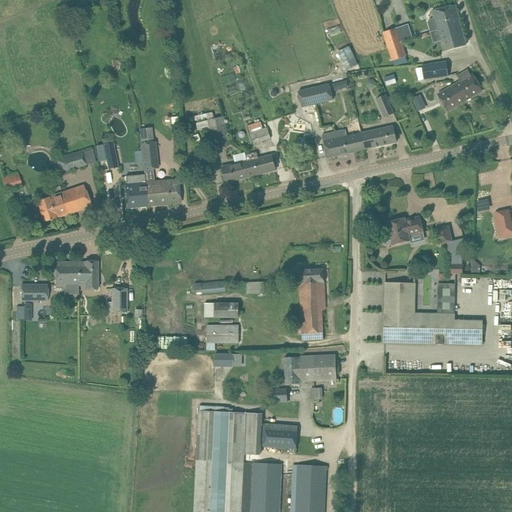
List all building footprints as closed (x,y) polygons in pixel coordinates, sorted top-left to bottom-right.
[(427,22),(430,32),(460,23),(459,18),(455,5),(446,8),(446,7),(432,11),(434,18),(429,20),(427,22)] [(443,51),(456,47),(466,45),(460,23),(430,32),(437,30),(443,51)] [(396,28),(383,32),(387,44),(412,37),(408,24),(396,28)] [(406,57),(402,47),(409,45),(407,40),(413,38),(412,37),(387,44),(392,61),(406,57)] [(346,71),(358,65),(350,46),(337,52),(346,71)] [(424,80),(448,76),(446,62),(422,65),(424,80)] [(468,70),(459,75),(457,77),(460,81),(437,94),(447,111),(482,91),(473,74),(471,75),(468,70)] [(396,82),(394,75),(385,77),(387,85),(396,82)] [(340,81),(333,83),(335,90),(341,89),(340,81)] [(333,100),(329,84),(298,91),(299,94),(301,105),(303,107),(333,100)] [(393,113),(386,95),(377,99),(384,117),(393,113)] [(421,103),(416,105),(418,111),(424,109),(421,103)] [(208,120),(207,120),(209,128),(213,147),(229,144),(223,116),(214,118),(208,120)] [(254,144),(271,139),(268,127),(262,129),(261,122),(248,126),(254,144)] [(331,132),(322,134),(325,148),(327,158),(396,142),(393,126),(362,133),(361,133),(332,139),(331,132)] [(200,140),(198,134),(192,136),(194,143),(200,140)] [(118,167),(112,138),(103,139),(108,169),(118,167)] [(159,168),(156,141),(140,143),(143,169),(159,168)] [(81,151),(62,157),(66,171),(85,165),(81,151)] [(276,170),(273,160),(272,155),(258,158),(256,153),(245,155),(247,161),(251,176),(276,170)] [(251,176),(247,161),(222,167),(226,183),(251,176)] [(145,182),(125,184),(127,207),(147,206),(180,203),(179,193),(178,179),(154,182),(152,168),(144,169),(145,182)] [(22,184),(18,174),(2,179),(5,189),(22,184)] [(37,201),(44,222),(91,206),(84,185),(37,201)] [(511,227),(508,210),(496,213),(501,237),(511,234),(511,227)] [(423,232),(422,226),(419,217),(409,219),(410,220),(405,221),(405,218),(386,223),(389,236),(385,236),(384,237),(383,240),(384,243),(385,244),(386,245),(389,245),(392,244),(393,245),(410,240),(409,236),(423,232)] [(449,225),(435,229),(439,245),(448,243),(448,251),(452,254),(451,274),(462,274),(463,238),(452,241),(449,225)] [(78,262),(78,285),(84,285),(84,289),(97,289),(97,271),(97,261),(84,261),(84,262),(78,262)] [(55,262),(55,272),(55,285),(78,285),(78,262),(55,262)] [(323,269),(296,270),(297,287),(300,287),(302,334),(323,333),(322,311),(325,309),(324,282),(323,269)] [(201,283),(202,295),(227,293),(226,281),(201,283)] [(264,291),(264,282),(247,282),(247,294),(264,294),(264,291)] [(384,343),(454,344),(483,345),(483,321),(455,320),(455,284),(438,284),(437,314),(415,313),(416,283),(385,283),(384,343)] [(47,284),(21,285),(22,301),(47,301),(47,284)] [(112,312),(127,312),(126,288),(111,288),(112,312)] [(204,318),(238,318),(239,304),(204,303),(204,318)] [(239,325),(207,325),(207,350),(214,350),(214,344),(239,343),(239,325)] [(215,354),(214,367),(234,367),(234,354),(215,354)] [(300,381),(327,380),(337,380),(335,355),(285,358),(286,384),(300,384),(300,381)] [(321,387),(311,388),(312,399),(321,399),(321,387)] [(287,389),(274,389),(274,402),(287,402),(287,389)] [(193,511),(279,511),(282,464),(253,463),(253,467),(243,466),(244,455),(260,455),(260,446),(261,446),(262,424),(261,424),(262,414),(230,412),(224,412),(225,408),(199,407),(199,412),(198,412),(196,461),(196,473),(193,511)] [(262,424),(261,446),(296,449),(298,426),(262,424)] [(323,511),(326,466),(298,464),(297,469),(292,469),(290,511),(323,511)]
